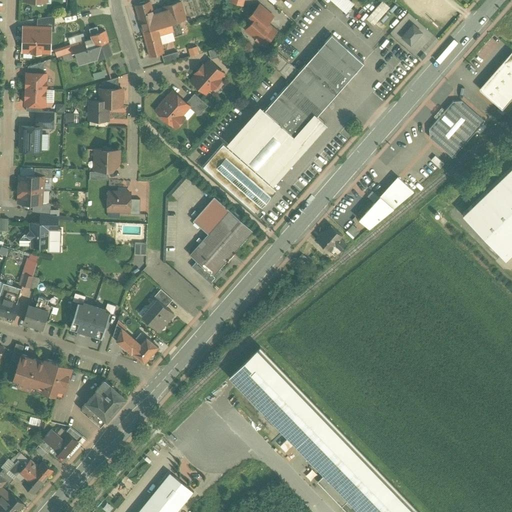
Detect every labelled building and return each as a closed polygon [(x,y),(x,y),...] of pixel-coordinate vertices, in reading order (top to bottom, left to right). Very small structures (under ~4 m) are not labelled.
[(385,0),(380,0),(366,17),(382,34),(400,14),(385,0)] [(181,2),(163,7),(164,11),(153,14),(150,2),(136,6),(143,32),(179,21),(186,19),(181,2)] [(273,17),(259,5),(250,16),(255,19),(247,28),(254,34),(252,35),(259,41),(260,39),(265,44),(276,32),(267,24),(273,17)] [(56,54),(55,17),(38,17),(38,25),(25,25),(25,54),(56,54)] [(179,21),(143,32),(150,57),(164,53),(160,36),(173,32),(174,37),(183,34),(179,21)] [(422,33),(413,26),(402,38),(411,45),(422,33)] [(99,33),(97,27),(90,29),(91,35),(92,39),(70,45),(72,53),(73,53),(76,52),(109,42),(105,31),(99,33)] [(288,84),(265,111),(232,148),(269,181),(303,142),(298,138),(364,63),(332,35),(299,72),(290,82),(288,84)] [(109,42),(76,52),(79,63),(97,58),(98,58),(112,54),(109,42)] [(198,46),(189,48),(191,55),(200,53),(198,46)] [(220,47),(208,50),(211,59),(218,57),(225,64),(231,57),(220,47)] [(56,51),(58,57),(69,54),(67,48),(56,51)] [(177,52),(162,56),(164,63),(179,59),(177,52)] [(298,70),(277,52),(268,62),(288,80),(290,82),(299,72),(298,71),(298,70)] [(511,98),(511,52),(480,89),(502,109),(511,98)] [(209,60),(204,66),(203,65),(195,73),(196,74),(191,80),(206,93),(211,87),(213,89),(221,80),(219,79),(224,73),(209,60)] [(44,62),(28,66),(28,73),(44,74),(44,62)] [(28,73),(27,73),(26,89),(46,90),(47,74),(44,74),(28,73)] [(119,77),(102,82),(102,89),(118,89),(119,77)] [(46,90),(26,89),(25,105),(26,105),(42,106),(45,106),(46,90)] [(102,89),(101,89),(101,101),(101,106),(106,106),(108,108),(112,108),(114,106),(122,106),(122,89),(118,89),(102,89)] [(186,103),(173,92),(170,96),(169,95),(159,105),(160,106),(156,111),(176,127),(182,120),(181,115),(189,107),(189,106),(186,103)] [(208,105),(195,94),(186,103),(189,106),(189,107),(199,116),(208,105)] [(101,101),(90,101),(90,120),(108,120),(108,108),(106,106),(101,106),(101,101)] [(462,101),(453,102),(429,129),(430,137),(446,151),(445,151),(453,158),(473,135),(472,135),(484,121),(462,101)] [(57,112),(65,112),(65,104),(57,104),(57,112)] [(42,112),(37,112),(37,124),(53,124),(53,112),(42,112)] [(78,122),(78,113),(66,113),(66,122),(78,122)] [(41,127),(21,127),(20,151),(40,151),(41,127)] [(287,197),(223,141),(200,167),(264,223),(287,197)] [(105,147),(103,149),(103,150),(95,150),(95,169),(108,170),(112,170),(119,163),(119,151),(111,150),(111,149),(109,148),(105,147)] [(511,166),(462,214),(506,259),(511,253),(511,166)] [(53,169),(35,168),(34,176),(43,177),(52,178),(53,169)] [(108,170),(95,169),(95,172),(90,171),(90,180),(108,180),(108,170)] [(34,176),(20,176),(20,185),(19,185),(19,189),(43,190),(43,177),(34,176)] [(172,196),(176,200),(192,182),(188,178),(172,196)] [(398,178),(360,220),(370,228),(414,192),(398,178)] [(43,190),(19,189),(18,193),(19,193),(19,203),(33,203),(42,204),(42,203),(43,190)] [(125,191),(119,190),(118,191),(118,192),(108,192),(108,207),(113,207),(116,210),(129,211),(130,211),(130,199),(131,193),(126,193),(126,192),(125,191)] [(252,231),(214,197),(194,220),(209,234),(190,255),(197,261),(192,267),(211,284),(222,271),(219,268),(252,231)] [(140,199),(130,199),(130,211),(129,211),(129,214),(140,214),(140,199)] [(42,204),(33,203),(33,212),(41,213),(51,215),(51,203),(42,203),(42,204)] [(51,215),(41,213),(40,223),(57,224),(58,216),(51,215)] [(9,218),(0,218),(0,221),(0,229),(8,230),(9,218)] [(40,223),(31,223),(31,230),(27,234),(31,238),(31,245),(31,246),(48,246),(49,230),(57,230),(57,224),(40,223)] [(355,224),(347,231),(353,238),(361,232),(355,224)] [(330,225),(317,241),(329,251),(335,256),(341,251),(334,245),(340,239),(342,236),(330,225)] [(25,234),(20,240),(19,245),(31,245),(31,238),(27,234),(25,234)] [(348,245),(340,239),(334,245),(341,251),(348,245)] [(135,242),(135,254),(147,254),(148,243),(135,242)] [(303,254),(296,262),(302,267),(309,260),(303,254)] [(29,258),(21,285),(29,288),(33,276),(38,261),(29,258)] [(137,268),(128,260),(121,269),(129,277),(137,268)] [(29,288),(36,290),(40,278),(33,276),(29,288)] [(12,286),(8,300),(0,297),(0,314),(14,319),(19,303),(16,302),(21,289),(12,286)] [(173,300),(161,289),(156,295),(168,305),(173,300)] [(39,297),(35,308),(29,306),(24,322),(30,324),(30,326),(36,328),(36,326),(43,328),(48,312),(45,311),(48,300),(39,297)] [(174,314),(158,300),(143,317),(159,331),(174,314)] [(78,302),(69,328),(78,331),(79,331),(80,328),(93,333),(92,335),(93,336),(93,335),(102,338),(110,312),(105,310),(106,308),(83,301),(83,303),(78,302)] [(123,329),(117,324),(113,336),(119,341),(123,329)] [(159,347),(145,336),(139,343),(123,329),(119,341),(131,352),(132,352),(145,363),(159,347)] [(422,511),(260,346),(228,377),(325,475),(349,500),(361,511),(422,511)] [(72,367),(45,359),(44,362),(21,354),(12,383),(36,391),(37,388),(63,396),(72,367)] [(114,387),(105,379),(95,390),(96,391),(80,409),(101,427),(121,404),(125,399),(117,392),(113,388),(114,387)] [(49,422),(42,420),(40,428),(47,429),(49,422)] [(82,437),(70,427),(66,432),(78,442),(82,437)] [(65,431),(60,438),(51,430),(45,438),(53,445),(53,446),(65,457),(78,442),(66,432),(65,431)] [(51,448),(43,441),(39,446),(47,453),(51,448)] [(39,446),(38,445),(35,450),(43,457),(47,453),(39,446)] [(54,470),(43,461),(38,466),(30,459),(28,463),(25,460),(26,458),(20,452),(15,457),(18,460),(44,481),(54,470)] [(44,481),(18,460),(14,464),(9,470),(16,476),(20,472),(28,478),(23,484),(34,493),(44,481)] [(15,478),(3,469),(0,472),(0,474),(7,481),(10,483),(15,478)] [(170,472),(137,511),(175,511),(193,491),(170,472)] [(349,500),(325,475),(317,482),(341,507),(349,500)] [(16,511),(24,504),(11,493),(10,494),(2,486),(0,488),(0,509),(3,511),(16,511)] [(361,511),(349,500),(341,507),(346,511),(361,511)]
